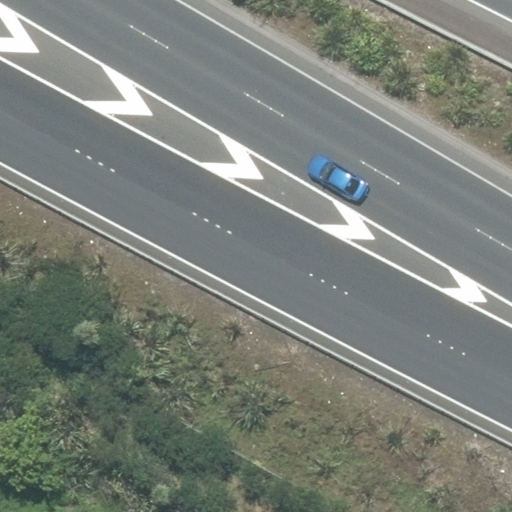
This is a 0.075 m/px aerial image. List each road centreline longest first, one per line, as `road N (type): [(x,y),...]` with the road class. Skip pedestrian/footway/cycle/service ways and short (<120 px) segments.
road 1 (trunk): [(511,378),(0,108)]
road 2 (motorway): [(511,253),(77,0)]
